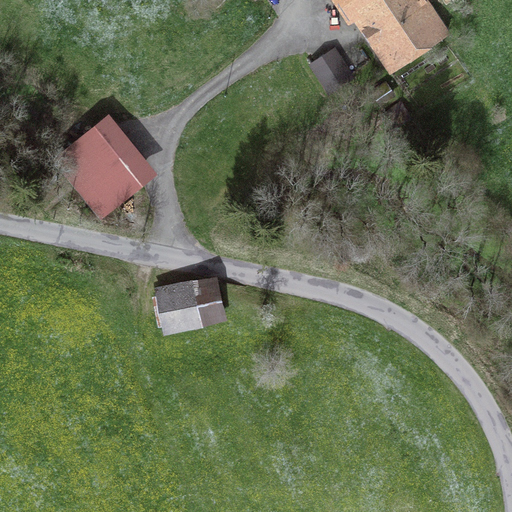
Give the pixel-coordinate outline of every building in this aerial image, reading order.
[(260,0),(270,9),(279,0),(260,0)] [(347,0),(406,83),(465,42),(436,0),(347,0)] [(361,87),(343,55),(318,69),(336,101),(361,87)] [(90,129),(52,160),(96,215),(101,221),(159,175),(109,113),(90,129)] [(235,326),(225,280),(164,294),(174,339),(235,326)]
